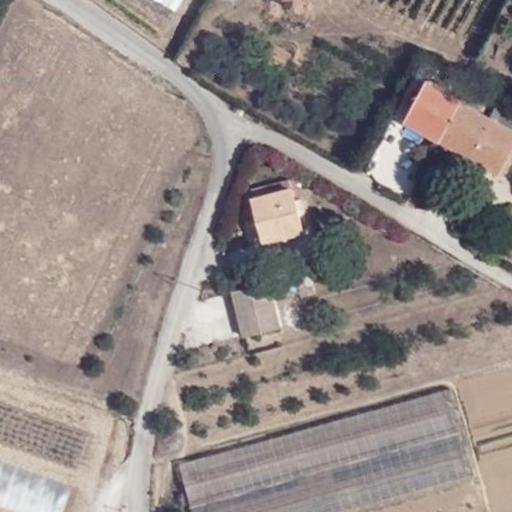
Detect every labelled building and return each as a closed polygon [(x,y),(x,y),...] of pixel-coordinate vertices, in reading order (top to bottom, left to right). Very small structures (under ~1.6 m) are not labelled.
[(160,0),(176,9),(180,0),(160,0)] [(511,162),(511,131),(425,85),(403,127),(503,179),(511,162)] [(293,192),(250,203),(262,253),(306,242),(293,192)] [(281,327),(270,281),(231,291),(243,336),(281,327)] [(180,464),(193,511),(330,511),(473,472),(447,389),(180,464)] [(92,431),(0,398),(0,442),(78,470),(92,431)] [(63,511),(73,482),(0,458),(0,501),(32,511),(63,511)] [(365,511),(479,511),(471,483),(365,511)]
